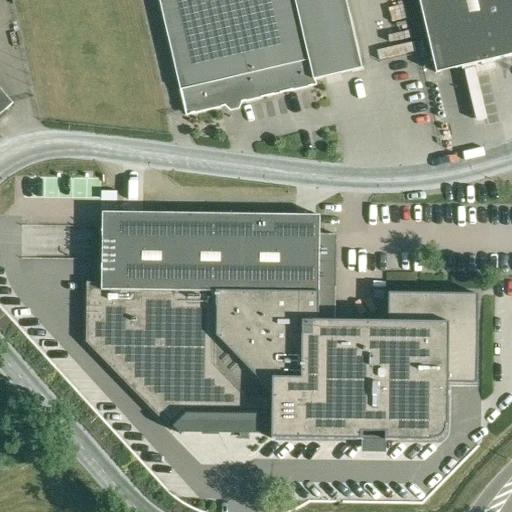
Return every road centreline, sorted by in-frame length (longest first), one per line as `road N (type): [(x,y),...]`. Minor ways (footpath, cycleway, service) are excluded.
road 1 (unclassified): [(0,162),(32,150),(116,150),(366,180),(442,176),(511,158)]
road 2 (unknown): [(511,330),(502,398),(436,453),(256,475),(245,482),(240,511)]
road 3 (unclassified): [(0,350),(140,511)]
